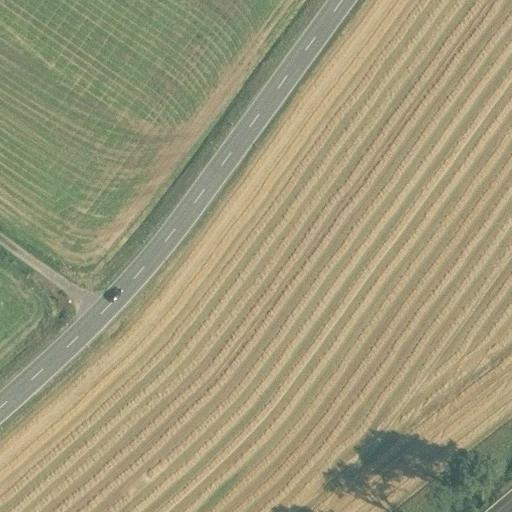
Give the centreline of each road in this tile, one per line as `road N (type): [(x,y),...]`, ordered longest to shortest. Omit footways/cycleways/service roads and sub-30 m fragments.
road 1 (secondary): [(0,409),(184,220),(340,0)]
road 2 (track): [(99,315),(0,242)]
